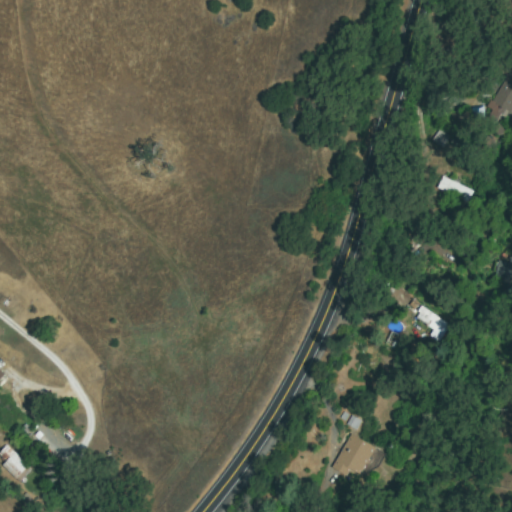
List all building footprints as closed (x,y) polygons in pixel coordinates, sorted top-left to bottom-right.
[(511,69),(511,106),(495,118),(485,102),(510,86),(503,75),(511,69)] [(464,204),(438,188),(446,176),(472,193),(464,204)] [(501,234),(479,242),(476,233),(498,225),(501,234)] [(490,288),(489,280),(497,279),(496,262),(511,261),(511,279),(497,280),(498,288),(490,288)] [(417,316),(424,308),(445,325),(438,333),(417,316)] [(358,420),(349,415),(344,423),(353,429),(358,420)] [(368,477),(353,466),(346,474),(333,465),(354,436),(382,456),(368,477)] [(19,480),(0,457),(0,453),(9,446),(30,472),(19,480)]
